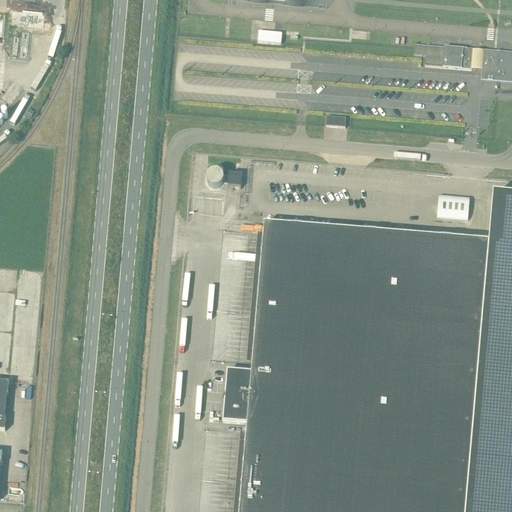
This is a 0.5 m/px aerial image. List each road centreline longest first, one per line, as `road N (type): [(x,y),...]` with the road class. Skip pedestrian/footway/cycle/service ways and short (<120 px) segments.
road 1 (primary): [(121,0),(75,511)]
road 2 (primary): [(106,511),(151,0)]
road 3 (unclassified): [(144,511),(173,154)]
road 4 (unclassified): [(511,166),(183,141),(173,154)]
